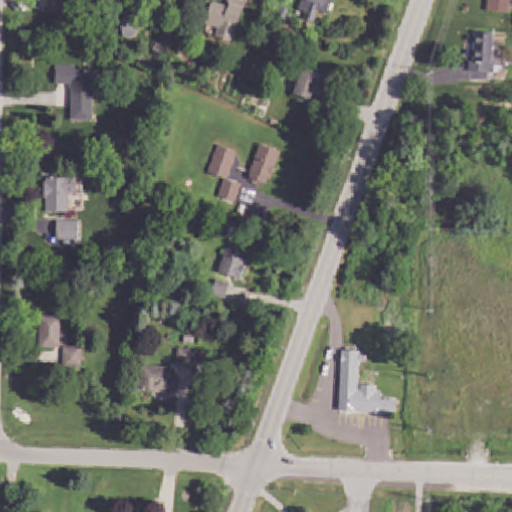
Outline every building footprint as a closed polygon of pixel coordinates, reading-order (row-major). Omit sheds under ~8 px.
[(64,0),(64,12),(47,12),(47,0),(64,0)] [(241,0),(244,1),(229,42),(212,36),(216,27),(202,22),(210,1),(224,6),(226,0),(241,0)] [(324,0),(322,6),(318,4),(311,22),(301,18),(303,12),(296,9),(298,0),(324,0)] [(507,0),(507,13),(484,11),(485,0),(507,0)] [(287,9),(283,18),(275,15),(279,6),(287,9)] [(136,30),(127,37),(120,34),(120,22),(136,30)] [(491,34),(490,55),(494,56),(494,64),(492,64),(492,73),(467,71),(468,60),(470,60),(472,33),(491,34)] [(163,42),(158,54),(152,52),(156,40),(163,42)] [(299,62),(300,65),(296,69),(291,68),(290,64),(294,60),(299,62)] [(72,70),(91,70),(91,120),(70,120),(70,88),(68,88),(68,83),(54,83),(54,65),(72,65),(72,70)] [(329,77),(325,87),(327,87),(320,106),(304,100),(305,98),(291,93),(300,67),(329,77)] [(234,151),(225,177),(206,171),(215,144),(234,151)] [(278,151),(269,177),(249,170),(258,144),(278,151)] [(72,193),(67,193),(67,211),(44,211),(44,198),(42,198),(42,181),(44,181),(44,177),(72,178),(72,193)] [(240,184),(233,201),(216,195),(222,178),(240,184)] [(146,183),(146,191),(135,190),(136,183),(146,183)] [(70,235),(55,235),(55,219),(70,219),(70,235)] [(245,254),(241,265),(243,266),(238,281),(232,278),(232,277),(227,275),(224,282),(228,284),(222,298),(209,293),(214,279),(212,278),(215,271),(216,271),(225,247),(245,254)] [(179,261),(174,282),(159,279),(164,258),(179,261)] [(103,280),(102,291),(95,290),(96,280),(103,280)] [(399,298),(396,349),(381,348),(384,297),(399,298)] [(58,347),(37,347),(37,315),(58,315),(58,347)] [(191,334),(190,342),(182,341),(182,334),(191,334)] [(80,366),(61,366),(61,346),(80,346),(80,366)] [(195,367),(175,367),(175,349),(195,349),(195,367)] [(357,352),(355,389),(357,390),(358,385),(374,386),(374,391),(378,391),(378,396),(389,396),(389,400),(394,400),(393,414),(348,411),(348,414),(343,413),(343,410),(336,410),(340,351),(357,352)] [(170,392),(149,392),(149,387),(140,387),(140,366),(170,366),(170,392)]
